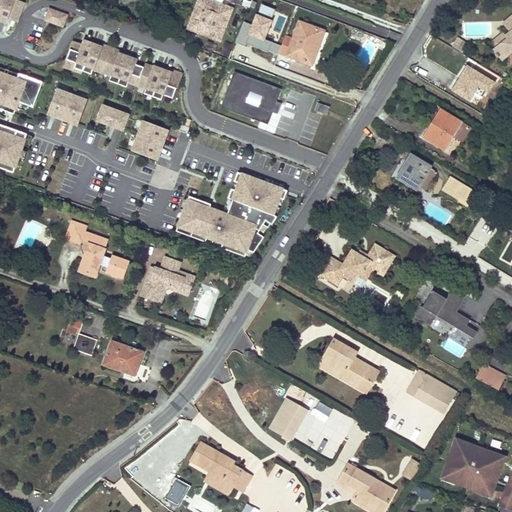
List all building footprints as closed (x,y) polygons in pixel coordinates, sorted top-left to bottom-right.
[(17,20),(23,2),(17,0),(3,0),(0,10),(0,19),(6,21),(7,17),(17,20)] [(222,3),(214,0),(196,0),(186,27),(219,40),(232,7),(227,5),(226,8),(228,9),(217,36),(190,25),(200,0),(205,0),(221,6),(222,3)] [(205,0),(200,0),(190,25),(217,36),(228,9),(226,8),(227,5),(229,0),(231,1),(231,0),(223,0),(222,3),(221,6),(205,0)] [(64,22),(68,12),(52,5),(48,16),(64,22)] [(511,16),(502,25),(509,33),(503,38),(506,41),(494,50),(492,52),(501,62),(511,53),(511,16)] [(323,31),(311,26),(299,22),(291,41),(284,38),(260,29),(261,25),(247,20),(240,38),(267,48),(274,51),(272,57),(284,62),(286,55),(311,65),(315,53),(312,52),(317,39),(320,40),(323,31)] [(165,28),(155,24),(153,30),(163,34),(165,28)] [(285,34),(261,25),(260,29),(284,38),(285,34)] [(501,35),(489,45),(494,50),(506,41),(503,38),(501,35)] [(462,52),(467,45),(460,41),(458,44),(456,43),(458,40),(455,38),(450,45),(462,52)] [(312,52),(315,53),(320,40),(317,39),(312,52)] [(83,70),(93,43),(84,40),(82,44),(73,40),(66,58),(76,62),(74,67),(83,70)] [(102,72),(109,54),(100,50),(101,46),(93,43),(83,70),(91,73),(93,68),(100,71),(102,72)] [(109,54),(111,47),(102,43),(101,46),(100,50),(109,54)] [(129,53),(111,47),(109,54),(117,57),(119,53),(128,56),(129,53)] [(267,48),(265,55),(272,57),(274,51),(267,48)] [(118,83),(128,56),(119,53),(117,57),(109,54),(102,72),(104,72),(111,75),(109,80),(118,83)] [(143,67),(135,63),(136,59),(128,56),(118,83),(126,86),(128,81),(135,84),(137,84),(143,67)] [(74,67),(76,62),(66,58),(64,66),(82,72),(83,70),(74,67)] [(152,96),(162,69),(154,65),(152,70),(143,67),(137,84),(139,85),(146,88),(144,93),(152,96)] [(179,80),(181,73),(163,66),(162,69),(171,72),(169,76),(179,80)] [(17,75),(0,68),(0,74),(16,80),(17,75)] [(474,92),(477,94),(481,96),(491,80),(471,68),(468,73),(464,71),(452,90),(468,100),(474,92)] [(172,98),(179,80),(169,76),(171,72),(162,69),(152,96),(161,99),(163,94),(172,98)] [(271,112),(275,101),(280,88),(233,71),(220,106),(244,115),(267,123),(271,112)] [(41,84),(17,75),(16,80),(0,74),(0,110),(13,115),(17,102),(32,108),(41,84)] [(511,99),(511,90),(505,86),(501,93),(511,99)] [(46,114),(62,120),(71,97),(55,91),(46,114)] [(71,97),(62,120),(77,126),(86,102),(71,97)] [(280,103),(275,101),(271,112),(276,114),(280,103)] [(326,113),(328,107),(317,103),(315,110),(326,113)] [(123,131),(129,116),(103,106),(97,122),(123,131)] [(432,126),(428,132),(424,138),(443,149),(452,135),(460,140),(468,128),(439,110),(430,125),(432,126)] [(161,146),(167,130),(143,121),(137,136),(161,146)] [(0,168),(13,173),(26,135),(0,125),(0,168)] [(137,136),(131,151),(156,160),(161,146),(137,136)] [(398,176),(408,182),(417,187),(418,185),(429,167),(430,166),(411,155),(398,176)] [(434,170),(432,169),(429,167),(418,185),(424,189),(435,172),(434,170)] [(189,197),(176,232),(205,243),(207,238),(222,244),(221,249),(245,257),(247,251),(254,253),(263,238),(257,234),(265,221),(272,226),(276,218),(273,216),(279,199),(283,201),(287,192),(238,173),(234,182),(238,184),(236,192),(231,190),(228,199),(232,201),(227,215),(209,209),(211,205),(189,197)] [(459,201),(465,205),(472,209),(480,196),(450,178),(443,188),(461,198),(459,201)] [(227,215),(232,201),(228,199),(222,214),(227,215)] [(278,216),(283,201),(279,199),(273,216),(276,218),(278,216)] [(263,238),(272,226),(265,221),(257,234),(263,238)] [(78,223),(73,222),(67,240),(72,242),(78,223)] [(88,228),(78,223),(72,242),(82,246),(86,233),(88,228)] [(94,236),(86,233),(82,246),(85,255),(88,244),(90,245),(94,236)] [(109,241),(94,236),(90,245),(88,244),(85,255),(82,261),(100,268),(101,264),(109,268),(108,270),(125,276),(130,263),(113,256),(112,259),(104,256),(109,241)] [(222,244),(207,238),(205,243),(221,249),(222,244)] [(319,275),(326,279),(334,284),(342,271),(357,281),(359,277),(363,279),(369,268),(372,270),(379,274),(386,273),(394,259),(393,254),(378,245),(372,247),(368,253),(366,257),(358,252),(355,250),(349,252),(343,263),(331,256),(319,275)] [(366,257),(368,253),(360,249),(358,252),(366,257)] [(250,259),(254,253),(247,251),(245,257),(250,259)] [(149,278),(143,297),(160,303),(163,293),(167,291),(173,289),(173,287),(182,290),(184,285),(193,288),(197,277),(179,271),(182,262),(167,257),(162,270),(156,268),(153,276),(155,277),(154,280),(149,278)] [(100,268),(82,261),(80,269),(97,275),(100,268)] [(342,271),(334,284),(338,286),(344,277),(361,288),(372,270),(369,268),(363,279),(359,277),(357,281),(342,271)] [(97,275),(80,269),(79,272),(96,279),(97,275)] [(182,290),(173,287),(173,289),(172,291),(190,297),(193,288),(184,285),(182,290)] [(447,299),(433,290),(423,307),(421,306),(415,316),(431,325),(437,316),(474,338),(478,332),(467,325),(471,320),(455,310),(457,307),(459,309),(468,295),(454,287),(447,299)] [(323,293),(320,297),(329,302),(332,297),(323,293)] [(82,323),(70,318),(66,330),(78,334),(82,323)] [(96,341),(78,334),(73,349),(91,355),(96,341)] [(437,338),(431,349),(437,353),(443,342),(437,338)] [(331,339),(321,357),(329,362),(326,366),(340,374),(338,378),(360,391),(365,382),(368,384),(375,371),(357,360),(353,361),(349,359),(350,356),(352,351),(331,339)] [(142,353),(111,342),(103,365),(135,376),(142,353)] [(338,378),(340,374),(326,366),(329,362),(321,357),(316,366),(338,378)] [(496,388),(500,383),(503,377),(479,364),(473,375),(496,388)] [(446,414),(458,392),(423,372),(410,394),(446,414)] [(309,413),(288,402),(273,430),(293,442),(309,413)] [(461,442),(454,440),(452,446),(458,449),(461,442)] [(458,449),(452,446),(441,476),(450,480),(450,482),(478,492),(479,490),(489,494),(500,463),(493,461),(495,455),(483,450),(482,454),(471,450),(473,447),(461,442),(458,449)] [(199,443),(189,460),(209,472),(207,475),(222,483),(223,481),(233,486),(235,483),(244,488),(251,476),(230,463),(228,466),(216,459),(219,454),(199,443)] [(231,461),(219,454),(216,459),(228,466),(230,463),(231,461)] [(502,457),(495,455),(493,461),(500,463),(502,457)] [(422,468),(413,463),(405,476),(414,482),(422,468)] [(349,466),(339,485),(351,492),(355,489),(359,492),(357,495),(353,502),(369,511),(372,505),(384,511),(385,511),(394,497),(381,489),(383,486),(349,466)] [(233,486),(223,481),(222,483),(207,475),(204,479),(229,493),(233,486)] [(187,488),(176,481),(165,498),(177,505),(187,488)] [(242,492),(244,488),(235,483),(233,486),(242,492)] [(511,487),(505,485),(502,495),(511,498),(511,487)] [(396,493),(383,486),(381,489),(394,497),(396,493)] [(511,506),(511,498),(502,495),(499,502),(511,507),(511,506)] [(511,507),(499,502),(498,506),(511,510),(511,507)]
